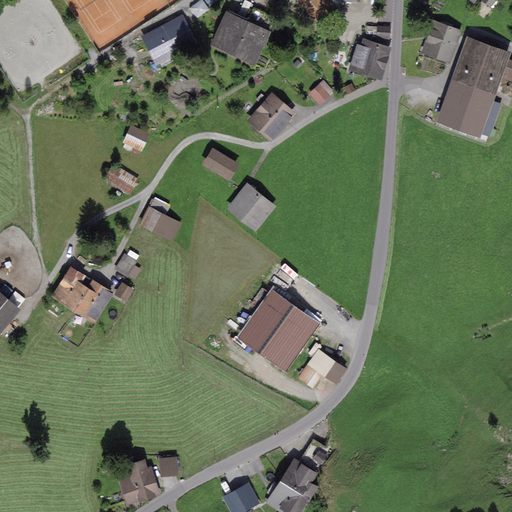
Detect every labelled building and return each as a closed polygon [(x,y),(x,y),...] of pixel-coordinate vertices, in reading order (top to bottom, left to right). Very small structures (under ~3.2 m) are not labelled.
[(201,0),(198,3),(205,11),(216,1),(215,0),(201,0)] [(333,17),(329,12),(335,8),(328,0),(301,0),(323,26),(333,17)] [(252,56),(272,15),(256,8),(249,23),(260,28),(259,31),(229,17),(218,40),(252,56)] [(180,19),(146,37),(158,60),(192,42),(180,19)] [(425,50),(449,58),(453,47),(454,47),(459,31),(439,24),(436,31),(432,29),(425,50)] [(377,34),(377,36),(387,37),(388,27),(367,26),(366,33),(377,34)] [(499,103),(488,99),(497,74),(502,59),(505,52),(472,40),(444,118),(488,135),(499,103)] [(358,45),(351,67),(381,77),(387,56),(384,55),(387,48),(367,41),(365,47),(358,45)] [(511,79),(511,62),(502,59),(497,74),(511,79)] [(323,81),(311,92),(320,102),(332,91),(323,81)] [(286,121),(283,118),(290,110),(271,94),(251,118),(272,137),(286,121)] [(124,146),(138,153),(147,134),(132,127),(124,146)] [(206,162),(229,176),(236,165),(213,151),(206,162)] [(107,179),(128,192),(136,179),(115,166),(107,179)] [(263,210),(269,203),(251,188),(245,195),(242,193),(230,207),(256,227),(267,213),(263,210)] [(142,222),(172,237),(179,224),(163,216),(168,207),(154,200),(142,222)] [(124,253),(115,267),(128,275),(137,261),(136,260),(124,253)] [(71,268),(55,292),(76,306),(92,281),(71,268)] [(95,318),(111,293),(92,281),(76,306),(95,318)] [(123,284),(117,293),(125,297),(129,291),(130,291),(131,290),(130,290),(130,289),(123,284)] [(0,329),(3,333),(10,325),(6,321),(16,309),(0,294),(0,329)] [(309,321),(274,296),(245,337),(280,361),(309,321)] [(310,362),(335,381),(344,368),(319,350),(310,362)] [(309,362),(300,374),(315,385),(324,373),(309,362)] [(181,473),(180,456),(164,457),(165,474),(181,473)] [(119,469),(130,502),(157,493),(149,467),(146,468),(144,461),(119,469)] [(316,487),(308,482),(313,473),(295,462),(283,481),(309,498),(316,487)] [(271,499),(290,511),(300,511),(309,498),(283,481),(271,499)] [(227,498),(235,511),(255,501),(247,487),(227,498)]
